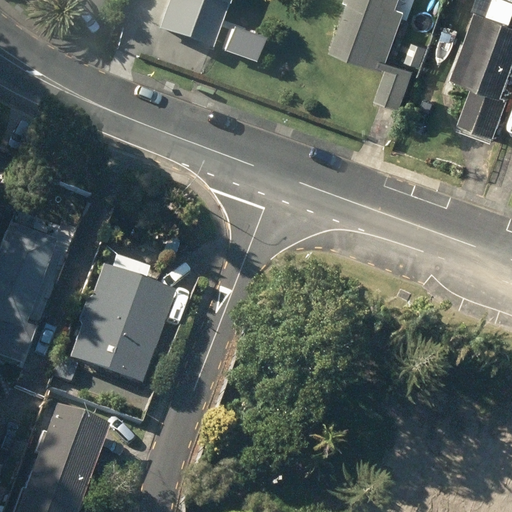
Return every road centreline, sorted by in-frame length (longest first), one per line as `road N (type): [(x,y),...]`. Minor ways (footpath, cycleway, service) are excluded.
road 1 (residential): [(279,176),(173,442),(158,511)]
road 2 (residential): [(0,51),(104,108),(279,176)]
road 3 (residential): [(279,176),(511,258)]
